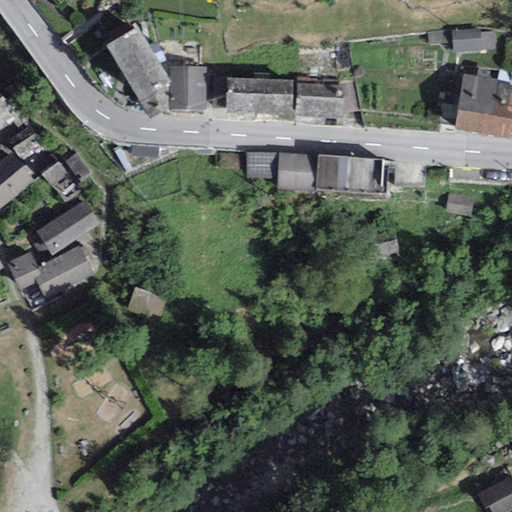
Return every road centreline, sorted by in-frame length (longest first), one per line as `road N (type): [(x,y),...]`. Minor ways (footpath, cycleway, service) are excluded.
road 1 (tertiary): [(511,154),(119,124),(76,91),(10,0)]
road 2 (track): [(36,495),(83,498),(281,338),(410,253)]
road 3 (track): [(0,249),(31,332),(42,394),(36,495)]
